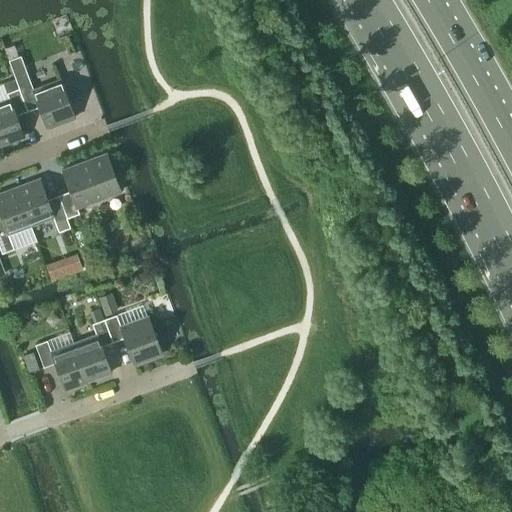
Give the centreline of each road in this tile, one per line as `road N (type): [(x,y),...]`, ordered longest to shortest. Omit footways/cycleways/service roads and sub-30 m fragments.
road 1 (trunk): [(369,0),(511,262)]
road 2 (residential): [(0,436),(181,369)]
road 3 (trunk): [(511,146),(427,0)]
